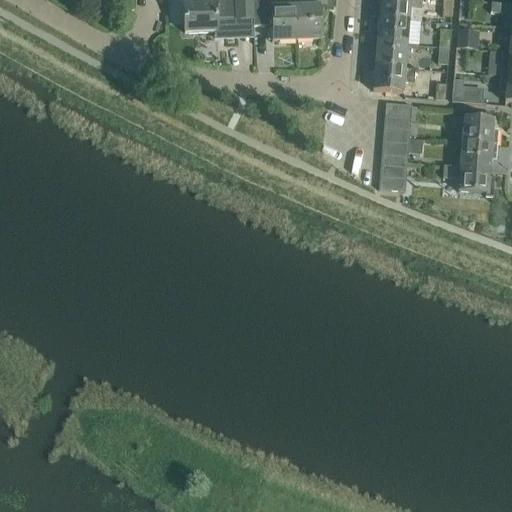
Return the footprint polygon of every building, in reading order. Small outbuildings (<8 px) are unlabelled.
[(203,5),(183,6),(184,34),(216,33),(215,20),(235,19),(235,21),(252,21),(252,1),(251,0),(204,0),(205,5),(203,5)] [(263,0),(264,10),(270,10),(271,43),(296,42),(295,9),(294,0),(263,0)] [(308,0),(309,8),(295,9),(296,42),(320,41),(319,8),(325,8),(325,0),(308,0)] [(379,0),(378,21),(408,23),(420,24),(422,0),(379,0)] [(442,6),(441,18),(451,18),(452,2),(442,1),(442,6)] [(458,19),(467,20),(469,3),(459,3),(458,19)] [(510,31),(511,31),(511,7),(491,6),(490,13),(504,14),(503,30),(510,31)] [(378,21),(376,44),(406,47),(408,23),(378,21)] [(438,49),(448,50),(449,33),(439,32),(438,49)] [(457,33),(455,50),(465,51),(465,50),(474,50),(475,35),(457,33)] [(376,44),(374,68),(415,71),(404,70),(406,47),(376,44)] [(436,65),(447,66),(448,50),(438,49),(436,65)] [(455,50),(453,67),(453,74),(463,75),(465,51),(455,50)] [(502,54),(500,78),(511,79),(511,54),(509,55),(502,54)] [(415,71),(374,68),(372,92),(402,95),(403,84),(413,85),(415,71)] [(511,79),(500,78),(499,93),(506,94),(505,103),(511,103),(511,79)] [(451,103),(481,106),(483,92),(462,90),(463,83),(453,82),(451,103)] [(435,102),(444,102),(446,85),(436,84),(435,102)] [(384,118),(410,120),(411,108),(385,105),(384,118)] [(414,123),(415,114),(419,114),(419,109),(411,108),(410,120),(410,123),(414,123)] [(383,130),(409,132),(410,123),(410,120),(384,118),(383,130)] [(465,120),(462,144),(495,147),(497,132),(491,132),(492,122),(465,120)] [(382,142),(408,144),(409,132),(383,130),(382,142)] [(381,154),(407,156),(408,144),(382,142),(381,154)] [(462,144),(460,168),(487,171),(488,160),(494,161),(495,147),(462,144)] [(380,166),(406,168),(407,156),(381,154),(380,166)] [(379,179),(405,181),(406,168),(380,166),(379,179)] [(443,167),(442,178),(447,179),(459,180),(457,192),(485,195),(484,198),(490,199),(492,179),(486,179),(487,171),(460,168),(443,167)] [(378,191),(404,193),(405,181),(379,179),(378,191)]
